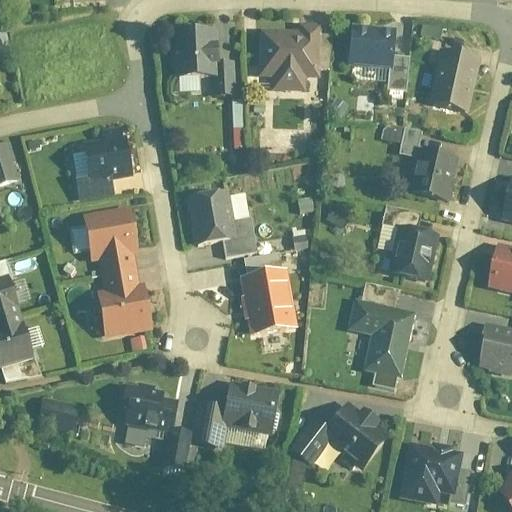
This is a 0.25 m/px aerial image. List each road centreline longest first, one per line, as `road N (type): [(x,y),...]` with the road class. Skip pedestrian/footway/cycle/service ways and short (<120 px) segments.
road 1 (residential): [(141,107),(136,20),(183,6),(426,7),(511,25)]
road 2 (residential): [(511,29),(429,418)]
road 3 (residential): [(141,107),(194,362)]
road 4 (residential): [(0,134),(141,107)]
